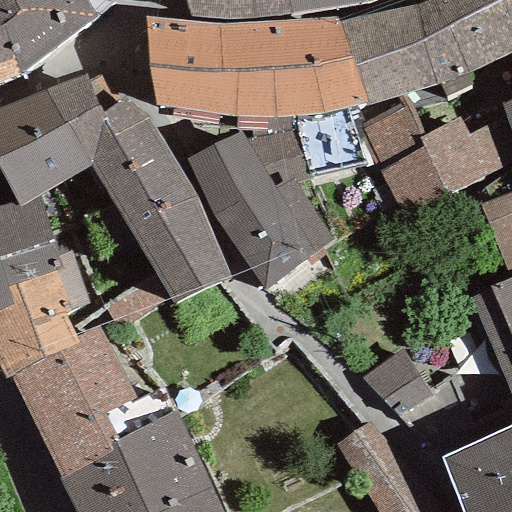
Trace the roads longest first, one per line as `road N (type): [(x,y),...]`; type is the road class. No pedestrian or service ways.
road 1 (residential): [(122,13),(138,86),(239,281)]
road 2 (residential): [(122,13),(76,69),(0,96)]
